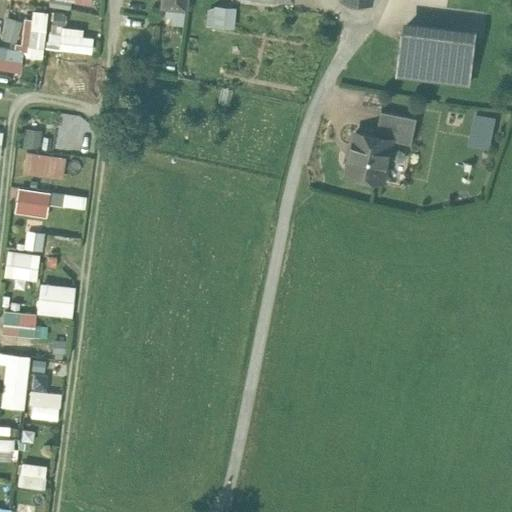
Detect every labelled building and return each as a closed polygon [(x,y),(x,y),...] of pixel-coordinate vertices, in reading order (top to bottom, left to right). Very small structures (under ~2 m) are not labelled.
[(182,0),(159,0),(158,12),(180,15),(182,0)] [(364,0),(333,0),(332,10),(362,16),(364,0)] [(234,6),(212,4),(210,25),(232,27),(234,6)] [(33,9),(32,17),(22,17),(21,55),(43,56),(45,9),(33,9)] [(18,40),(20,18),(5,17),(4,39),(18,40)] [(92,51),(94,29),(49,25),(47,46),(92,51)] [(402,28),(397,67),(470,76),(475,37),(402,28)] [(0,45),(0,68),(21,69),(22,47),(0,45)] [(89,93),(91,80),(62,75),(60,88),(89,93)] [(417,116),(381,109),(376,134),(391,137),(391,138),(411,142),(417,116)] [(490,146),(497,114),(474,110),(468,142),(490,146)] [(56,140),(81,143),(85,114),(60,111),(56,140)] [(25,127),(23,145),(40,146),(42,128),(25,127)] [(376,134),(356,129),(346,172),(383,180),(391,138),(391,137),(376,134)] [(24,151),(23,174),(64,175),(65,153),(24,151)] [(16,188),(15,213),(47,214),(47,203),(67,203),(67,190),(16,188)] [(24,248),(43,250),(46,231),(27,228),(24,248)] [(37,278),(40,251),(7,248),(4,275),(37,278)] [(71,315),(76,285),(41,280),(36,310),(71,315)] [(1,332),(36,333),(36,310),(2,309),(1,332)] [(1,405),(26,406),(28,352),(0,351),(0,361),(3,362),(1,405)] [(34,385),(29,415),(57,419),(62,389),(34,385)] [(0,436),(0,460),(13,461),(14,437),(0,436)] [(20,461),(19,486),(46,486),(46,462),(20,461)]
